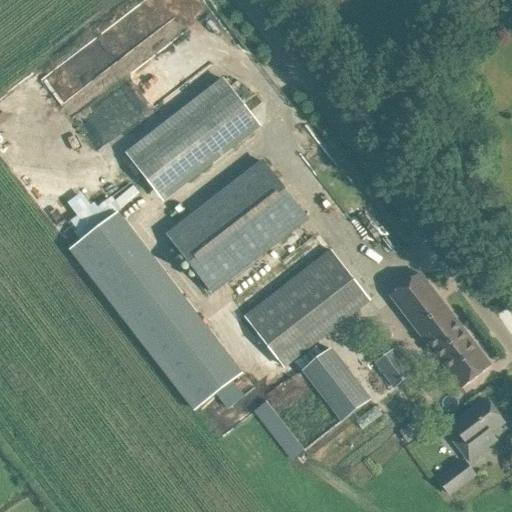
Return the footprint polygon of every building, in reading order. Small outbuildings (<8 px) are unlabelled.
[(270,129),(235,77),(132,146),(168,198),(270,129)] [(264,162),(174,231),(169,235),(213,292),(308,219),(264,162)] [(101,226),(148,202),(138,183),(111,197),(119,212),(99,222),(101,226)] [(246,318),(283,366),(369,298),(332,251),(246,318)] [(511,258),(501,266),(511,280),(511,258)] [(492,366),(482,353),(420,273),(390,296),(462,389),(492,366)] [(343,420),(371,399),(333,346),(304,367),(343,420)] [(414,375),(394,349),(376,363),(396,388),(414,375)] [(246,392),(234,377),(217,391),(229,406),(246,392)] [(305,447),(267,399),(254,409),(292,457),(305,447)] [(491,433),(504,422),(487,400),(453,425),(463,437),(456,443),(470,460),(496,440),(491,433)] [(356,419),(363,428),(382,414),(375,405),(356,419)] [(421,414),(399,431),(408,444),(431,427),(421,414)] [(440,481),(450,494),(475,475),(465,462),(440,481)]
